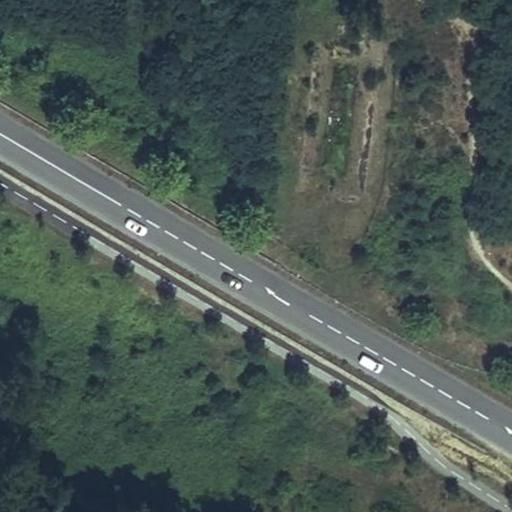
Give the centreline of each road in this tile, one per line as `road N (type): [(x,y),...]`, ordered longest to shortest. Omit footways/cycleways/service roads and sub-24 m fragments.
road 1 (secondary): [(0,130),(511,431)]
road 2 (track): [(478,28),(475,242),(511,287)]
